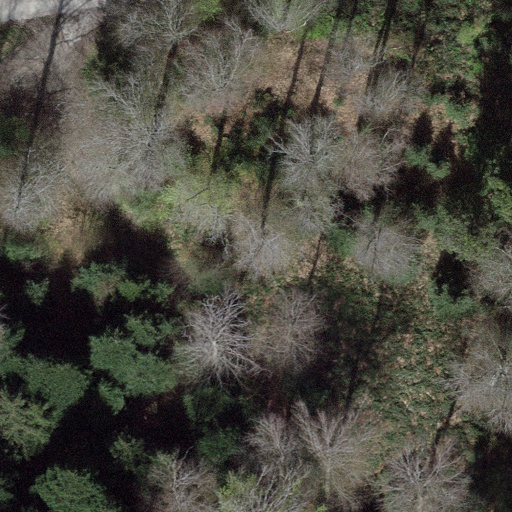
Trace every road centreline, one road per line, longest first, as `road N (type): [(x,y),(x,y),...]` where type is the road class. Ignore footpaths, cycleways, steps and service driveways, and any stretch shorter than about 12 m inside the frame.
road 1 (track): [(17,73),(71,153),(241,352),(274,402),(294,474),(295,511)]
road 2 (track): [(95,2),(0,85)]
